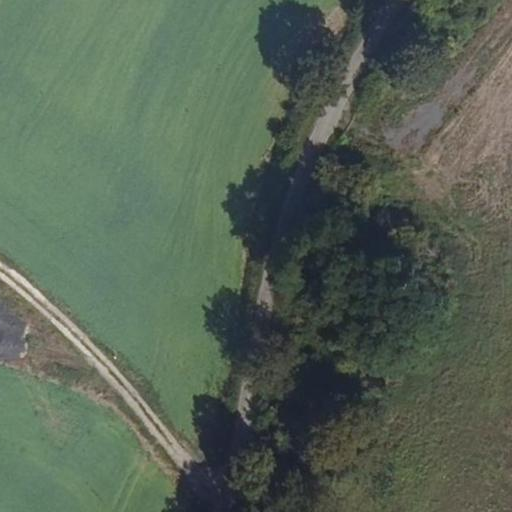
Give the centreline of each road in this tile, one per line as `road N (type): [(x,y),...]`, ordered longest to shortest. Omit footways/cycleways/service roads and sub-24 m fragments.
road 1 (unclassified): [(228,511),(251,366),(307,169),(345,83),(396,0)]
road 2 (track): [(214,511),(77,336),(0,276)]
